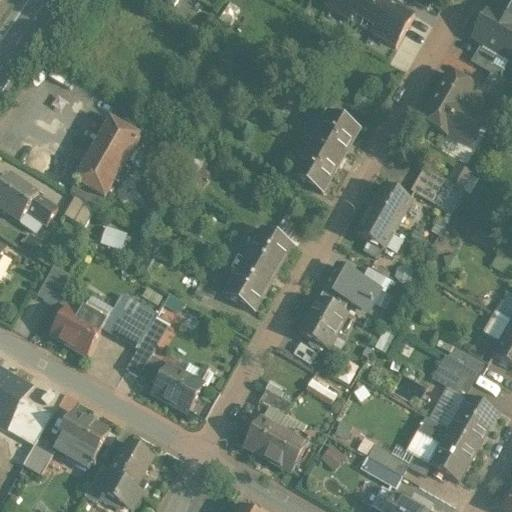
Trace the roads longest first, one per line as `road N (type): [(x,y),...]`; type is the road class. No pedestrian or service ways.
road 1 (residential): [(238,389),(456,0)]
road 2 (residential): [(202,452),(0,339)]
